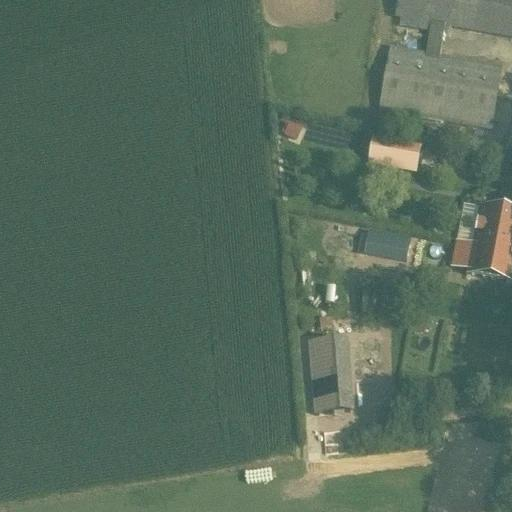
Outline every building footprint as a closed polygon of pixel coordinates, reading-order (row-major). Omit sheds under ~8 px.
[(445,26),(511,36),(511,0),(401,0),(399,17),(432,23),(426,56),(391,50),(382,110),(489,130),(499,70),(440,58),(445,26)] [(302,142),(307,128),(291,121),(285,134),(302,142)] [(375,135),(370,166),(414,174),(419,148),(382,141),(383,136),(375,135)] [(511,214),(482,208),(474,246),(497,250),(499,237),(511,239),(511,214)] [(384,236),(343,227),(338,249),(380,258),(384,236)] [(497,250),(474,246),(467,276),(511,284),(511,239),(499,237),(497,250)] [(308,341),(315,413),(350,410),(342,338),(308,341)]
